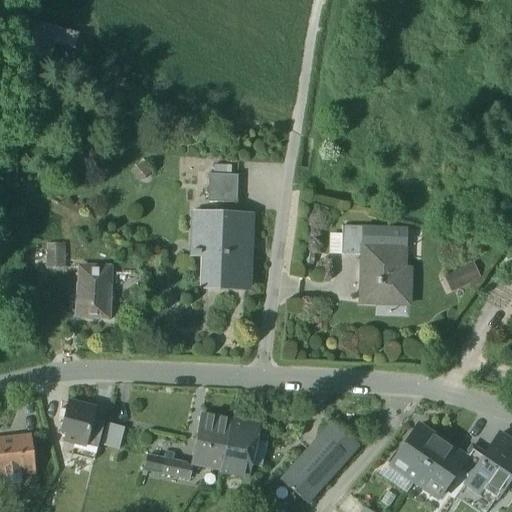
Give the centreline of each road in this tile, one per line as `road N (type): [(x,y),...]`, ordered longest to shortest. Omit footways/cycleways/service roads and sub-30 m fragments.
road 1 (tertiary): [(399,380),(63,367),(0,384)]
road 2 (track): [(262,375),(318,0)]
road 3 (residential): [(315,511),(383,444),(399,380)]
